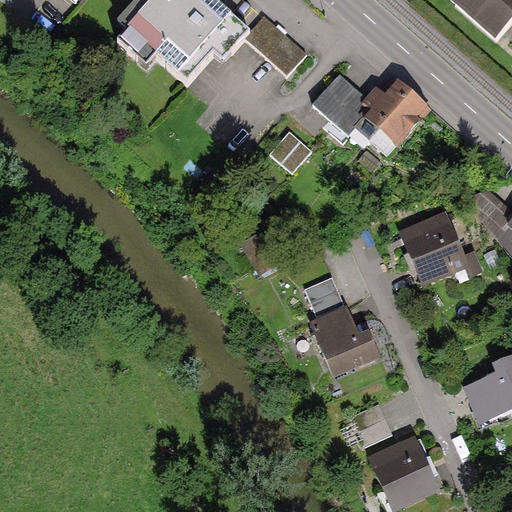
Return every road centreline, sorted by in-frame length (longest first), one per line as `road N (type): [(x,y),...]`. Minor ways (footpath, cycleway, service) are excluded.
road 1 (residential): [(483,511),(369,248)]
road 2 (secondary): [(511,145),(347,0)]
